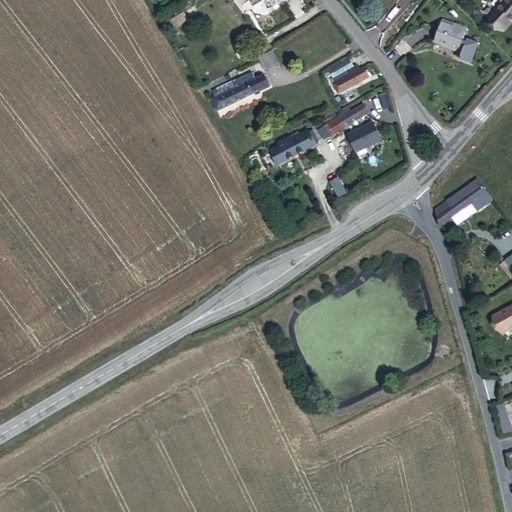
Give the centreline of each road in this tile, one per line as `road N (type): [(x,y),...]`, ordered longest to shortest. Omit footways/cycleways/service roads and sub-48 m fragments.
road 1 (tertiary): [(405,193),(0,438)]
road 2 (unclassified): [(405,193),(430,222),(510,511)]
road 3 (residential): [(414,114),(330,0)]
